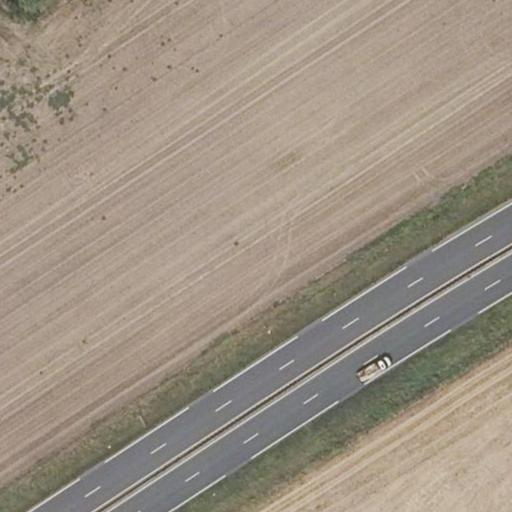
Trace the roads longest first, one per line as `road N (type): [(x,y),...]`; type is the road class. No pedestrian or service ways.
road 1 (primary): [(511,223),(61,511)]
road 2 (primary): [(138,511),(511,272)]
